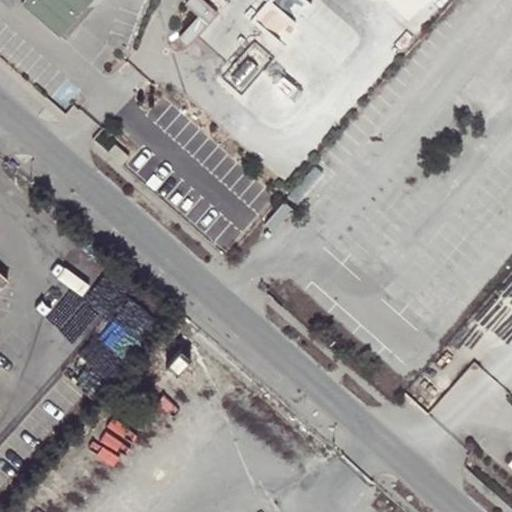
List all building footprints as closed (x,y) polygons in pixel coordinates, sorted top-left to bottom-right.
[(95,0),(26,0),(21,5),(60,40),(95,0)] [(215,10),(203,0),(183,0),(183,2),(196,13),(176,36),(185,44),(215,10)] [(388,0),(405,15),(418,0),(388,0)] [(109,151),(122,163),(130,155),(116,143),(109,151)] [(177,351),(165,363),(176,373),(188,360),(177,351)]
